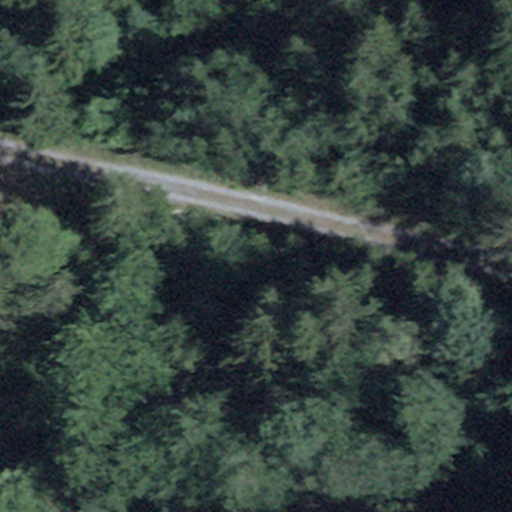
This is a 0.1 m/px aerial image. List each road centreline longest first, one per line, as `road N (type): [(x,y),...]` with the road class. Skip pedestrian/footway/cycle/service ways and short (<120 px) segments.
road 1 (track): [(0,149),(511,265)]
road 2 (track): [(0,95),(155,50),(383,18),(428,0)]
